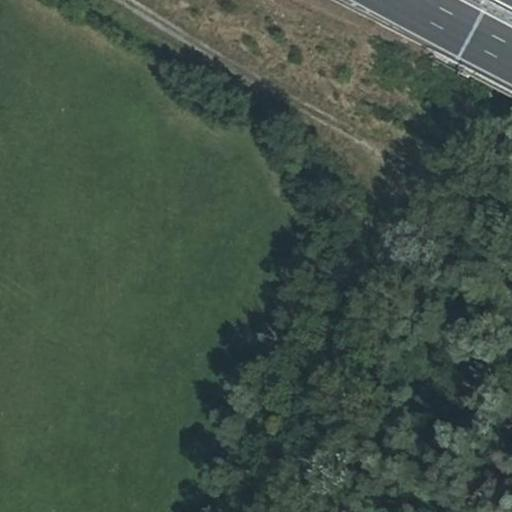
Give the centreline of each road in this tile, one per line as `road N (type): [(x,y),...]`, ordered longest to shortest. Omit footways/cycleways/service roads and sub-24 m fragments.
road 1 (track): [(128,0),(340,131),(395,175),(385,250),(292,467),(288,511)]
road 2 (motorway): [(404,0),(511,57)]
